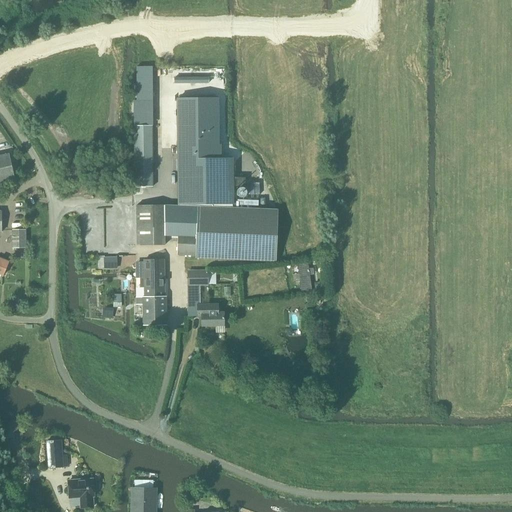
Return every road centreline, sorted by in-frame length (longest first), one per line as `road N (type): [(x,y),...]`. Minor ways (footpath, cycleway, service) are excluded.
road 1 (unclassified): [(511,497),(300,494),(91,408),(70,386),(55,349),(52,197),(0,105)]
road 2 (track): [(368,0),(343,27),(123,27),(0,64)]
